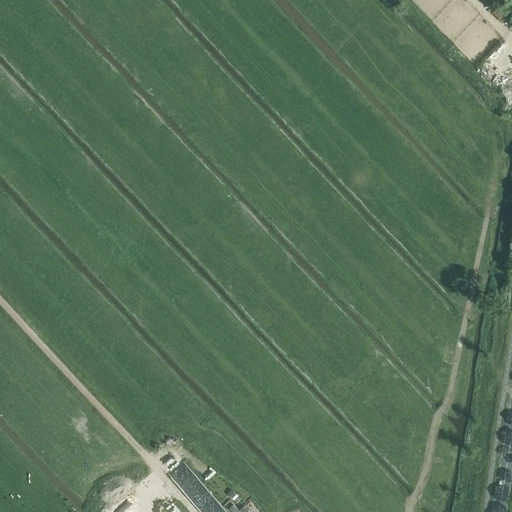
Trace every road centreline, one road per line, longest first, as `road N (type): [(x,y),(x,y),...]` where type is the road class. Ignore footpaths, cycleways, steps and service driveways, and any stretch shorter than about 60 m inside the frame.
road 1 (track): [(489,207),(449,398),(436,417),(412,511)]
road 2 (track): [(0,302),(166,479)]
